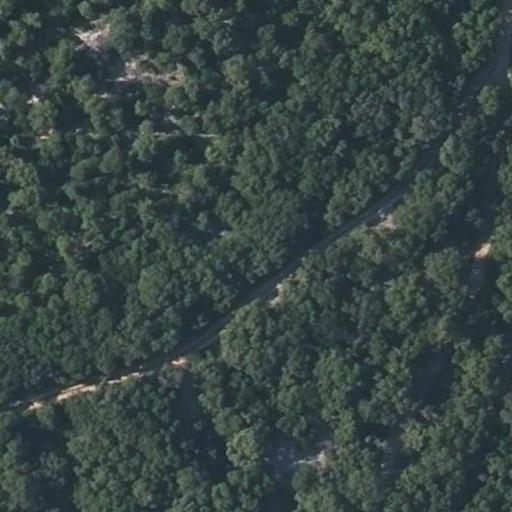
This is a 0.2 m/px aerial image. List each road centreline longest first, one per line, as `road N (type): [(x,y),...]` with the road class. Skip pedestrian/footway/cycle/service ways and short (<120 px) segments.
road 1 (track): [(506,43),(431,161),(175,358),(0,415)]
road 2 (track): [(367,511),(386,450),(475,277),(498,160),(509,0)]
